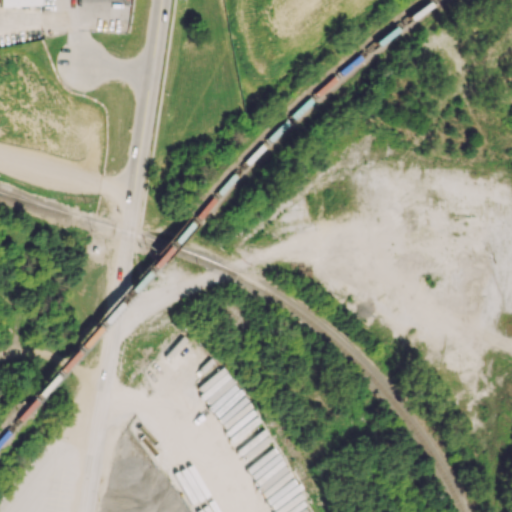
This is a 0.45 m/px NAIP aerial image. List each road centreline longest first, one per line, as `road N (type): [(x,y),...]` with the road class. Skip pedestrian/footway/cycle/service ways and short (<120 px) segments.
road 1 (tertiary): [(163,0),(86,511)]
road 2 (track): [(116,322),(224,268),(303,240)]
